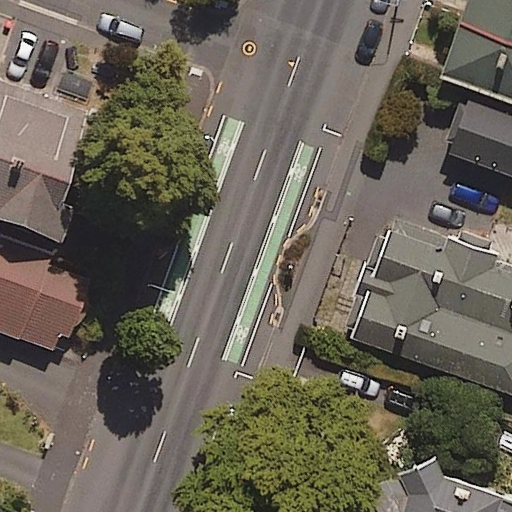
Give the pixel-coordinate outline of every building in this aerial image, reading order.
[(511,0),(453,0),(449,13),(430,64),(511,94),(511,0)] [(511,112),(459,93),(439,147),(511,174),(511,112)] [(0,220),(65,244),(78,210),(65,205),(80,164),(0,134),(0,220)] [(493,253),(389,214),(345,332),(511,394),(511,270),(490,263),(493,253)] [(88,278),(0,239),(0,332),(61,355),(88,278)] [(423,449),(374,468),(360,511),(511,511),(511,495),(440,474),(423,449)]
